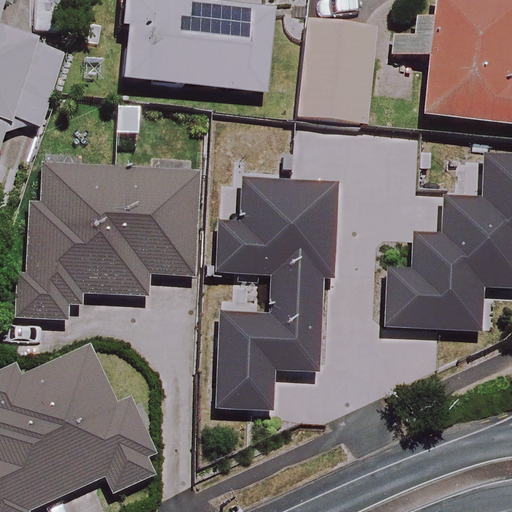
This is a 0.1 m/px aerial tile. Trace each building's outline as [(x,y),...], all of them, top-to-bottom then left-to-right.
[(184,0),(120,0),(114,89),(261,98),(266,20),(184,14),(184,0)] [(511,43),(511,8),(428,0),(427,0),(415,124),(511,133),(511,85),(508,85),(511,43)] [(0,1),(0,130),(2,125),(34,136),(60,58),(0,38),(0,1)] [(368,35),(299,28),(290,124),(360,130),(368,35)] [(194,180),(40,173),(38,215),(25,215),(20,323),(59,325),(60,301),(143,305),(144,280),(189,282),(194,180)] [(428,230),(404,178),(272,238),(310,321),(394,282),(407,312),(494,272),(467,212),(428,230)] [(262,376),(265,289),(201,287),(197,374),(262,376)] [(106,414),(85,361),(19,387),(15,377),(0,383),(0,511),(42,511),(99,489),(102,497),(150,478),(122,408),(106,414)]
